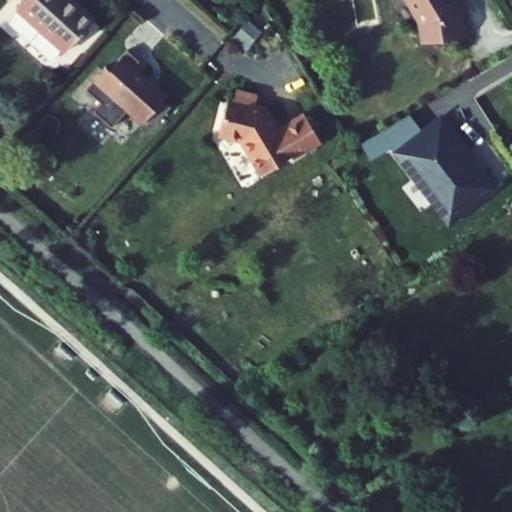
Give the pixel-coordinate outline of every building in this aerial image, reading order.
[(86,13),(72,0),(9,0),(57,44),(86,13)] [(404,0),(415,18),(419,39),(458,33),(455,5),(451,0),(404,0)] [(117,106),(132,119),(157,92),(125,62),(130,57),(118,46),(100,64),(97,61),(76,83),(91,97),(83,106),(102,122),(117,106)] [(232,94),(227,131),(249,132),(268,164),(299,145),(300,147),(326,133),(321,125),(324,123),(318,112),(315,114),(310,106),(284,121),(272,99),(262,98),(263,89),(241,86),(240,95),(232,94)] [(394,151),(423,129),(411,114),(361,144),(371,160),(391,149),(394,151)] [(423,129),(394,151),(449,222),(498,184),(442,114),(423,129)]
